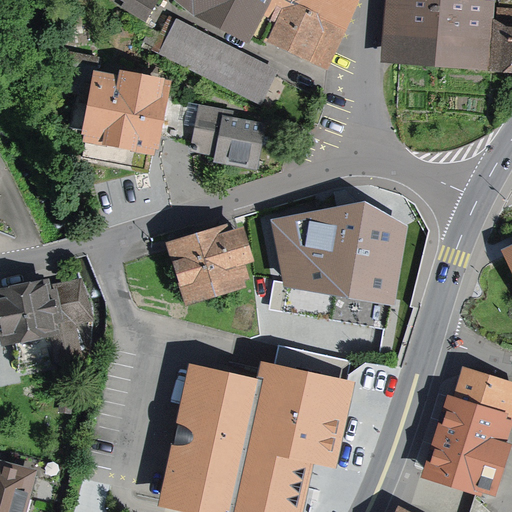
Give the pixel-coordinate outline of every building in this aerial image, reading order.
[(146,21),(157,0),(122,0),(123,0),(119,7),(146,21)] [(175,0),(193,13),(248,41),(250,38),(261,43),(263,38),(281,0),(175,0)] [(285,0),(281,0),(263,38),(328,69),(347,29),(285,0)] [(285,0),(347,29),(360,0),(285,0)] [(493,17),(494,0),(385,0),(380,61),(489,70),(489,69),(493,17)] [(496,18),(493,17),(489,69),(511,71),(511,7),(497,6),(496,18)] [(159,32),(150,27),(143,42),(152,46),(150,50),(262,105),(279,70),(175,18),(174,21),(166,17),(159,32)] [(81,132),(83,132),(82,139),(85,139),(81,159),(149,172),(153,152),(153,153),(155,146),(158,147),(161,133),(166,134),(173,98),(167,97),(170,83),(164,82),(165,75),(119,66),(118,74),(93,69),(81,132)] [(173,98),(166,134),(191,139),(189,151),(213,156),(212,161),(257,169),(266,122),(233,115),(234,110),(173,98)] [(390,301),(401,229),(365,208),(276,225),(288,286),(390,301)] [(243,223),(228,228),(226,221),(165,240),(185,303),(246,284),(244,278),(250,276),(245,261),(254,258),(243,223)] [(511,241),(499,248),(511,274),(511,241)] [(75,324),(94,320),(89,298),(81,277),(50,284),(49,276),(0,285),(0,341),(1,344),(49,334),(55,364),(83,358),(75,324)] [(351,360),(303,349),(299,367),(259,358),(256,375),(189,361),(157,503),(165,504),(199,511),(302,511),(314,462),(336,467),(355,379),(347,377),(349,371),(351,360)] [(511,380),(462,365),(453,393),(447,391),(421,475),(480,494),(481,490),(496,494),(511,442),(507,441),(511,424),(511,380)] [(57,411),(72,413),(74,395),(60,393),(57,411)] [(0,511),(25,511),(35,479),(55,484),(60,466),(10,452),(8,460),(0,457),(0,511)] [(414,511),(398,503),(393,511),(414,511)]
